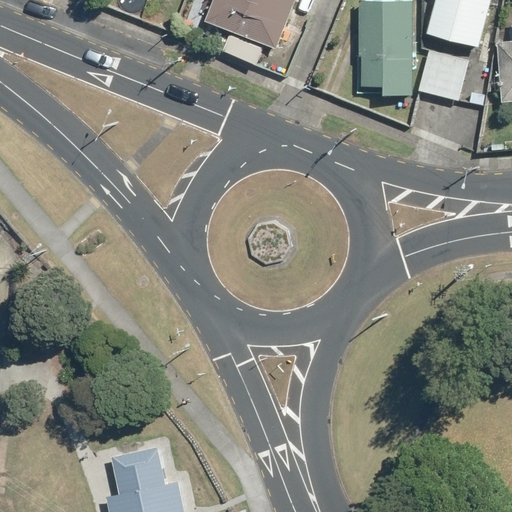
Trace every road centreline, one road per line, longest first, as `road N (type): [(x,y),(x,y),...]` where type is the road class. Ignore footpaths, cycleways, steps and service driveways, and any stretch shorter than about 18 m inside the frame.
road 1 (secondary): [(0,42),(228,116),(292,151)]
road 2 (secondary): [(196,279),(114,183),(0,75)]
road 3 (secondary): [(307,484),(257,406),(217,307)]
road 4 (secondary): [(196,279),(188,252),(198,198),(238,159),(292,151)]
road 5 (secondary): [(323,161),(511,200)]
road 6 (secondary): [(340,314),(313,398),(307,484)]
road 7 (secondary): [(511,220),(363,276)]
road 8 (secondary): [(323,161),(360,199),(368,224),(363,276)]
road 9 (secondary): [(340,314),(270,331),(217,307)]
